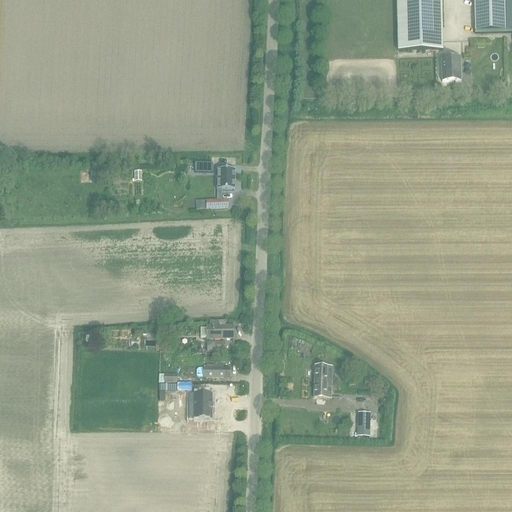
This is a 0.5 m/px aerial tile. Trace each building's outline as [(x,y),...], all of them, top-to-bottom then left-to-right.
[(441,0),(396,0),(397,51),(442,50),(441,0)] [(511,0),(473,0),(474,32),(511,31),(511,0)] [(461,82),(460,75),(459,57),(440,58),(442,82),(451,82),(461,82)] [(195,173),(213,173),(213,164),(195,164),(195,173)] [(217,171),(217,180),(234,180),(234,171),(217,171)] [(100,173),(90,173),(90,183),(100,182),(100,173)] [(234,180),(217,180),(217,190),(234,190),(234,180)] [(206,201),(206,210),(228,210),(227,200),(206,201)] [(209,325),(206,325),(206,327),(206,337),(206,339),(233,338),(233,325),(225,325),(225,321),(209,321),(209,325)] [(224,342),(207,342),(207,352),(224,352),(224,342)] [(202,368),(202,378),(229,378),(229,368),(222,368),(222,365),(206,365),(206,368),(202,368)] [(314,381),(313,398),(326,399),(326,393),(331,393),(331,390),(331,382),(327,381),(327,368),(331,368),(314,367),(314,381)] [(178,374),(166,374),(165,383),(177,383),(178,374)] [(177,383),(160,383),(160,391),(177,391),(177,390),(177,383)] [(191,391),(191,383),(177,383),(177,390),(177,391),(191,391)] [(211,394),(193,393),(193,395),(187,395),(187,403),(193,403),(192,421),(211,421),(211,394)] [(161,413),(162,405),(153,404),(153,413),(161,413)] [(369,437),(370,414),(358,414),(357,437),(369,437)]
